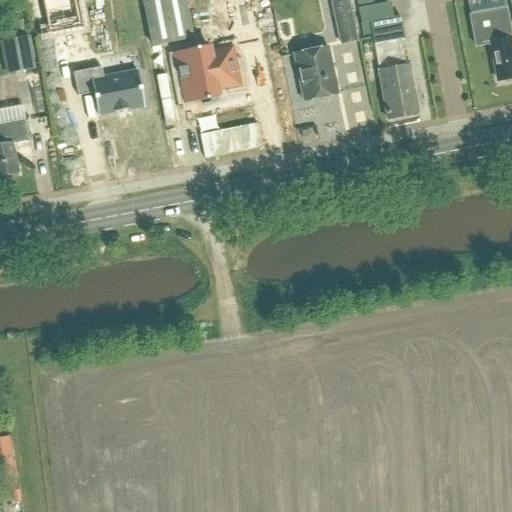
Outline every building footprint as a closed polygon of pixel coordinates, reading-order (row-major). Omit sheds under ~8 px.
[(42,0),(49,33),(80,27),(74,0),(42,0)] [(142,0),(152,48),(192,40),(184,0),(142,0)] [(347,0),(342,0),(331,2),(336,24),(352,21),(347,0)] [(511,65),(511,60),(511,59),(511,58),(511,45),(506,11),(470,18),(476,47),(488,45),(493,69),(495,68),(498,83),(511,80),(511,71),(511,65)] [(373,46),(404,40),(400,18),(369,24),(373,46)] [(0,44),(6,75),(35,70),(29,37),(0,42),(0,44)] [(209,48),(175,54),(185,105),(218,99),(217,91),(238,87),(231,49),(210,54),(209,48)] [(328,48),(293,55),(303,103),(338,96),(328,48)] [(387,121),(417,116),(408,68),(379,73),(387,121)] [(101,69),(73,74),(77,98),(93,95),(97,117),(99,116),(115,113),(115,114),(127,112),(127,111),(143,108),(145,108),(138,72),(136,73),(103,79),(101,69)] [(164,73),(152,75),(159,124),(171,122),(164,73)] [(0,179),(18,176),(12,146),(28,143),(24,121),(0,126),(0,179)] [(193,134),(198,158),(260,146),(255,122),(193,134)] [(135,170),(162,168),(158,127),(126,130),(127,140),(106,142),(108,162),(134,160),(135,170)] [(0,481),(13,479),(6,439),(0,440),(0,481)]
